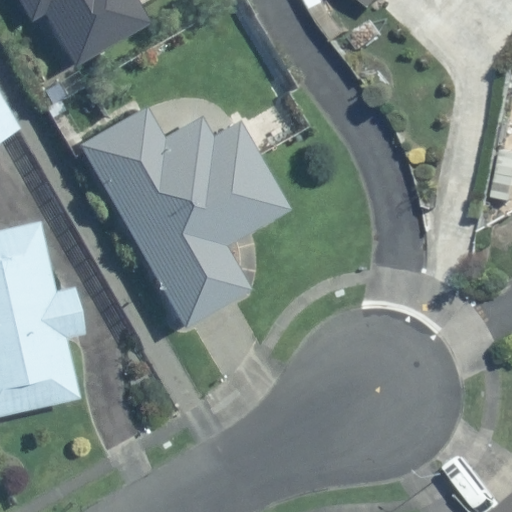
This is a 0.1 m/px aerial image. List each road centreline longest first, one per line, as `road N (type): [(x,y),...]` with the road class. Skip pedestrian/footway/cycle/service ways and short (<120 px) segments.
road 1 (residential): [(373,393),(381,314),(368,237),(340,151),(270,44),(262,0)]
road 2 (residential): [(166,511),(373,393)]
road 3 (residential): [(373,393),(511,334)]
